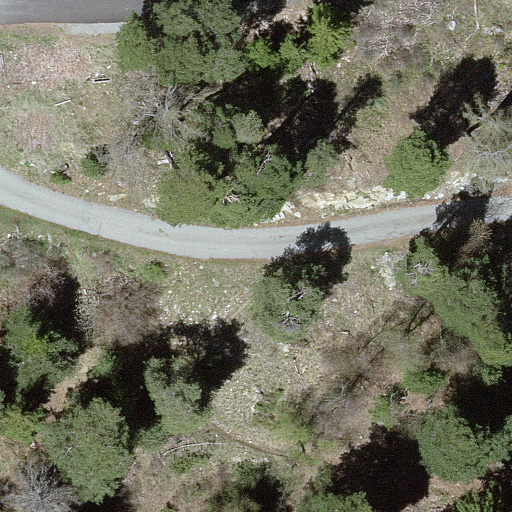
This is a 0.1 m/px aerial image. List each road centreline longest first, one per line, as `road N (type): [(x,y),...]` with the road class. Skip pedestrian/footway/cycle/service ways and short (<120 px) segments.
road 1 (unclassified): [(511,208),(323,233),(171,238),(0,185)]
road 2 (track): [(0,14),(93,13),(164,0)]
